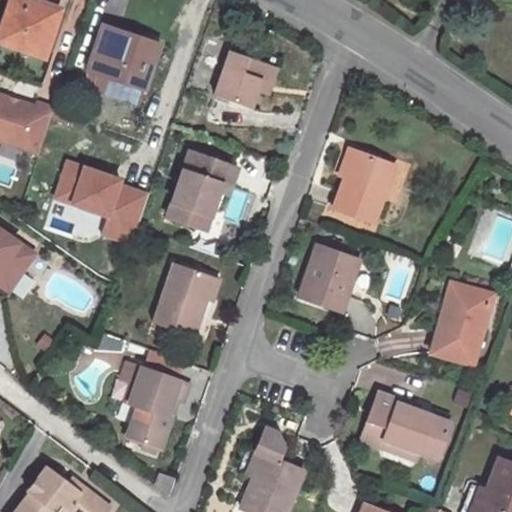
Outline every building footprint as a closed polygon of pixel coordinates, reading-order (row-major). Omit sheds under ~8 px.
[(0,26),(0,41),(43,55),(58,8),(31,0),(23,0),(22,4),(9,0),(0,26)] [(138,88),(142,90),(157,43),(141,38),(139,44),(99,30),(85,71),(95,74),(138,88)] [(228,49),(212,95),(250,108),(255,90),(259,78),(271,83),(276,66),(228,49)] [(91,87),(134,101),(138,88),(95,74),(91,87)] [(267,94),(271,83),(259,78),(255,90),(267,94)] [(35,107),(0,95),(0,142),(37,155),(53,107),(36,102),(35,107)] [(372,224),(392,165),(353,150),(331,209),(372,224)] [(217,191),(226,164),(189,151),(166,216),(203,230),(217,191)] [(126,181),(65,160),(53,197),(113,217),(108,233),(131,240),(147,193),(124,186),(126,181)] [(226,164),(217,191),(226,194),(235,167),(226,164)] [(31,253),(0,232),(0,285),(6,289),(31,253)] [(340,311),(358,260),(315,244),(297,296),(340,311)] [(212,277),(172,263),(152,320),(193,335),(205,299),(212,277)] [(212,301),(219,280),(212,277),(205,299),(212,301)] [(447,319),(457,285),(449,283),(439,317),(447,319)] [(471,364),(490,295),(457,285),(447,319),(439,317),(429,351),(471,364)] [(100,333),(93,352),(119,350),(122,341),(100,333)] [(182,361),(148,349),(142,366),(177,379),(182,361)] [(134,382),(140,366),(126,361),(120,377),(134,382)] [(134,382),(127,402),(135,404),(124,436),(160,449),(172,418),(166,416),(173,396),(178,398),(183,400),(189,383),(177,379),(142,366),(140,366),(134,382)] [(430,417),(408,408),(410,403),(377,391),(359,439),(378,446),(381,438),(416,451),(436,458),(449,424),(447,423),(430,417)] [(172,418),(178,398),(173,396),(166,416),(172,418)] [(430,417),(447,423),(449,417),(432,411),(430,417)] [(250,511),(283,511),(302,468),(278,458),(282,448),(275,431),(263,427),(254,449),(261,451),(252,475),(239,507),(250,511)] [(416,451),(381,438),(378,446),(412,460),(416,451)] [(254,449),(245,473),(252,475),(261,451),(254,449)] [(511,511),(511,463),(497,458),(486,490),(469,484),(459,511),(511,511)] [(67,482),(47,466),(26,491),(29,493),(14,511),(57,511),(59,509),(62,511),(107,511),(111,508),(83,487),(79,492),(67,482)] [(83,487),(71,478),(67,482),(79,492),(83,487)] [(387,511),(363,501),(358,511),(387,511)]
